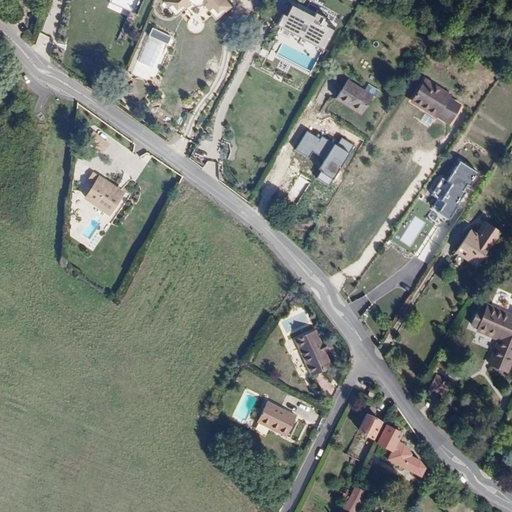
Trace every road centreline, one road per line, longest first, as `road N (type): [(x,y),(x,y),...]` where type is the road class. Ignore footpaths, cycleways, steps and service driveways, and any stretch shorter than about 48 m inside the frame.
road 1 (residential): [(372,357),(326,290),(246,212),(129,124),(37,69),(0,28)]
road 2 (residential): [(511,503),(422,427),(372,357)]
road 3 (unknown): [(326,290),(445,141)]
road 4 (residential): [(286,511),(372,357)]
road 5 (unknown): [(175,158),(222,72),(244,0)]
road 6 (unknown): [(372,357),(388,346),(447,243)]
